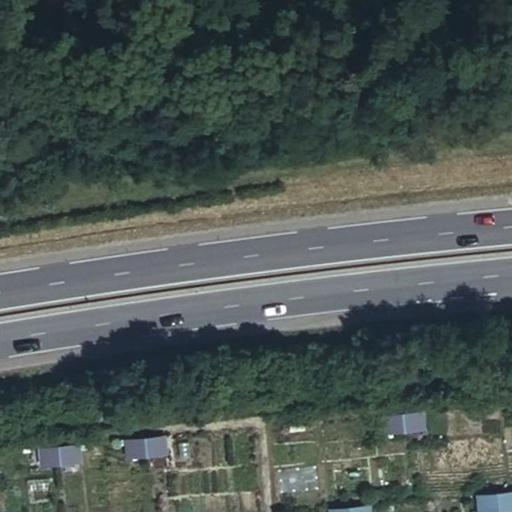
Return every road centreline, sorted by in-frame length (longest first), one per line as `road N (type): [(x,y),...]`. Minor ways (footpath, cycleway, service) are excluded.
road 1 (trunk): [(0,339),(511,276)]
road 2 (trunk): [(511,227),(148,258),(0,284)]
